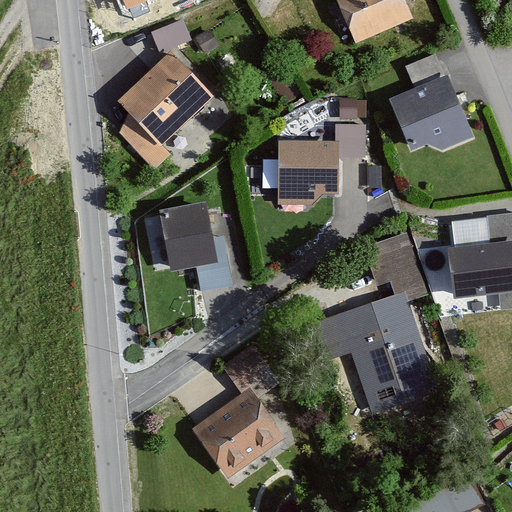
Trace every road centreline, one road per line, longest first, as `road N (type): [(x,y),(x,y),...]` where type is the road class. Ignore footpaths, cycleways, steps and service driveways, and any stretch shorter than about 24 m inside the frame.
road 1 (unclassified): [(85,58),(122,400),(126,511)]
road 2 (unknown): [(350,200),(346,228),(333,243),(122,400)]
road 3 (residential): [(229,0),(85,58)]
road 4 (residential): [(511,128),(456,0)]
